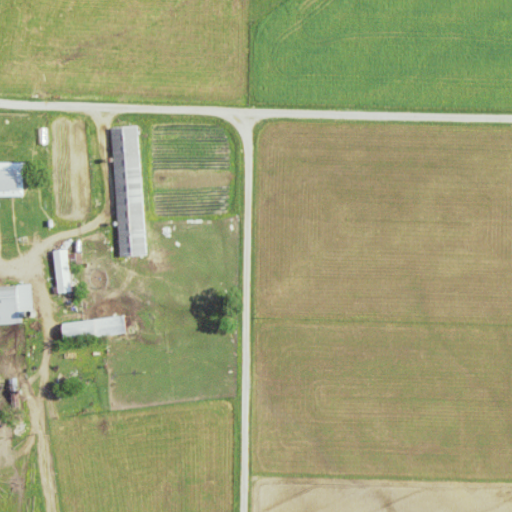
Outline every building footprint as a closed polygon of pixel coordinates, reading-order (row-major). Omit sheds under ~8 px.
[(118,257),(145,256),(139,127),(113,128),(118,257)] [(0,163),(0,196),(18,196),(18,176),(25,176),(25,163),(0,163)] [(60,295),(73,293),(67,250),(53,252),(60,295)] [(0,325),(26,325),(25,312),(34,311),(33,287),(0,287),(0,325)] [(63,324),(64,339),(77,337),(78,340),(128,335),(126,317),(63,324)]
